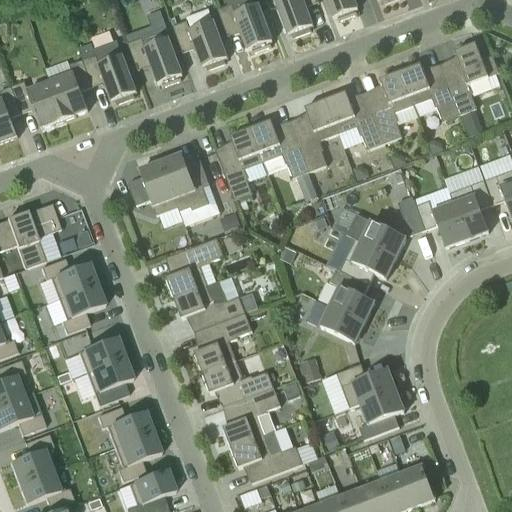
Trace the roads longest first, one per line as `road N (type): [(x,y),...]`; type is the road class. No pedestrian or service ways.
road 1 (residential): [(92,187),(112,143),(456,13),(481,8),(511,18)]
road 2 (residential): [(213,511),(92,187)]
road 3 (residential): [(461,511),(470,490),(429,379),(428,343),(456,295),(511,264)]
